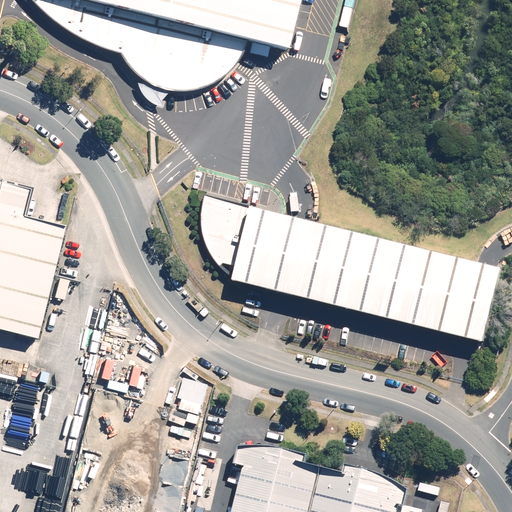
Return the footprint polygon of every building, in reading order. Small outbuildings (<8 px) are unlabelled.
[(241,54),(245,43),(68,0),(29,0),(36,7),(60,27),(76,36),(100,47),(120,54),(132,71),(138,76),(148,84),(155,86),(159,88),(176,91),(187,91),(199,89),(213,82),(224,75),(234,65),(241,54)] [(270,49),(290,54),(290,52),(303,0),(68,0),(245,43),(248,44),(252,45),(270,49)] [(0,331),(35,340),(62,228),(23,219),(30,192),(0,184),(0,331)] [(486,343),(504,271),(253,209),(207,197),(204,212),(204,225),(207,242),(212,254),(220,266),(227,274),(235,281),(486,343)] [(24,392),(18,412),(36,418),(42,398),(24,392)] [(396,511),(399,502),(405,504),(409,487),(399,481),(386,474),(370,469),(348,463),(347,471),(323,465),(309,462),(311,454),(297,450),(284,447),(272,446),(254,445),(242,446),(238,464),(246,466),(234,511),(396,511)]
